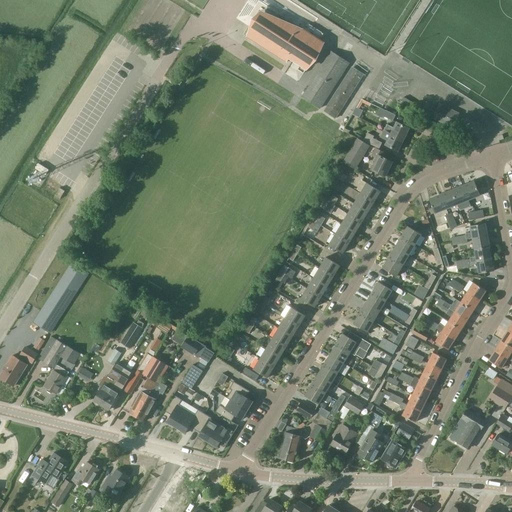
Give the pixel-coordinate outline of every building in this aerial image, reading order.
[(301,33),(261,8),(248,28),(254,20),(257,21),(247,37),(287,62),(292,54),(295,57),(293,60),(307,68),(322,45),(321,44),(323,41),(304,29),(301,33)] [(349,63),(331,52),(302,97),(320,108),(349,63)] [(334,119),(363,74),(351,67),(322,111),(334,119)] [(398,88),(375,77),(376,75),(369,71),(362,84),(453,128),(460,114),(439,104),(442,98),(411,83),(409,88),(400,84),(398,88)] [(380,108),(377,115),(382,118),(383,116),(392,120),(395,115),(380,108)] [(387,123),(383,130),(391,134),(403,140),(409,129),(396,122),(394,127),(387,123)] [(403,140),(391,134),(383,130),(380,136),(388,140),(385,145),(398,151),(403,140)] [(373,139),(374,136),(368,133),(364,141),(379,149),(382,143),(373,139)] [(343,163),(346,165),(354,170),(369,146),(357,139),(343,163)] [(386,177),(393,163),(381,157),(383,152),(375,148),(372,155),(377,157),(371,170),(386,177)] [(39,163),(35,169),(46,175),(49,170),(39,163)] [(343,170),(346,165),(343,163),(334,177),(338,179),(343,170)] [(354,170),(346,165),(343,170),(354,176),(357,171),(354,170)] [(360,193),(374,202),(381,192),(361,180),(356,189),(361,192),(360,193)] [(463,187),(469,200),(480,196),(474,182),(463,187)] [(458,205),(469,200),(463,187),(452,191),(458,205)] [(65,191),(60,188),(55,196),(60,199),(65,191)] [(354,203),(368,212),(374,202),(360,193),(359,194),(354,191),(349,199),(354,202),(354,203)] [(446,209),(458,205),(452,191),(441,196),(446,209)] [(339,199),(329,193),(325,200),(335,206),(339,199)] [(435,214),(446,209),(441,196),(429,200),(435,214)] [(330,212),(334,205),(324,200),(320,207),(330,212)] [(362,222),(368,212),(354,203),(348,213),(362,222)] [(482,210),(475,211),(476,219),(483,217),(482,210)] [(470,220),(476,219),(475,211),(468,213),(470,220)] [(312,220),(320,225),(324,219),(316,213),(312,220)] [(356,233),(362,222),(348,213),(341,224),(356,233)] [(454,228),(457,227),(451,213),(448,214),(454,228)] [(451,229),(454,228),(448,214),(445,215),(451,229)] [(317,232),(320,225),(312,220),(308,226),(317,232)] [(349,243),(356,233),(341,224),(335,234),(349,243)] [(448,229),(446,224),(437,227),(439,232),(448,229)] [(465,233),(465,235),(466,239),(473,238),(487,235),(485,224),(470,227),(471,232),(465,233)] [(402,237),(416,246),(422,235),(425,237),(428,232),(417,225),(414,230),(408,227),(402,237)] [(343,254),(349,243),(335,234),(328,245),(343,254)] [(458,237),(460,244),(467,243),(466,239),(465,235),(458,237)] [(475,250),(489,247),(487,235),(473,238),(475,250)] [(409,256),(416,246),(402,237),(395,247),(409,256)] [(452,245),(460,244),(458,237),(451,238),(452,245)] [(308,243),(305,248),(316,254),(319,249),(308,243)] [(297,244),(293,252),(297,254),(302,247),(297,244)] [(403,266),(409,256),(395,247),(389,257),(403,266)] [(491,259),(489,247),(475,250),(476,256),(470,257),(470,259),(471,263),(477,262),(491,259)] [(289,258),(293,261),(297,254),(293,252),(289,258)] [(397,277),(403,266),(389,257),(382,268),(397,277)] [(320,268),(334,276),(340,266),(326,258),(320,268)] [(463,261),(464,268),(472,266),(471,263),(470,259),(463,261)] [(494,271),(491,259),(477,262),(471,263),(472,266),(472,268),(478,267),(479,273),(494,271)] [(457,269),(464,268),(463,261),(456,262),(457,266),(457,269)] [(40,311),(34,322),(50,332),(89,273),(74,263),(72,262),(40,311)] [(279,272),(284,275),(288,277),(291,279),(295,273),(283,265),(279,272)] [(328,286),(334,276),(320,268),(314,278),(328,286)] [(284,275),(279,272),(275,278),(280,281),(284,275)] [(427,281),(432,284),(436,277),(431,274),(427,281)] [(282,283),(280,281),(275,278),(270,286),(277,290),(282,283)] [(321,297),(328,286),(314,278),(307,289),(321,297)] [(464,285),(453,278),(451,281),(462,288),(464,285)] [(428,291),(432,284),(427,281),(423,288),(428,291)] [(462,288),(451,281),(449,285),(460,291),(462,288)] [(372,292),(387,301),(393,291),(378,282),(372,292)] [(467,292),(480,300),(486,291),(473,283),(467,292)] [(266,296),(261,304),(266,307),(271,299),(279,305),(284,298),(270,289),(266,296)] [(315,308),(321,297),(307,289),(301,299),(315,308)] [(435,291),(431,297),(438,302),(440,299),(442,296),(435,291)] [(380,311),(387,301),(372,292),(366,303),(380,311)] [(474,311),(480,300),(467,292),(461,303),(474,311)] [(438,302),(449,308),(450,306),(440,299),(438,302)] [(447,311),(449,308),(438,302),(437,304),(447,311)] [(374,322),(380,311),(366,303),(360,313),(374,322)] [(468,320),(474,311),(461,303),(455,312),(468,320)] [(266,307),(261,304),(257,310),(262,313),(266,307)] [(393,306),(390,312),(405,320),(408,314),(409,314),(393,306)] [(285,317),(299,326),(305,316),(291,307),(285,317)] [(408,314),(413,317),(417,311),(412,308),(409,314),(408,314)] [(468,320),(455,312),(449,308),(447,311),(446,313),(452,316),(449,322),(461,330),(468,320)] [(367,333),(374,322),(360,313),(353,324),(367,333)] [(409,325),(413,317),(408,314),(405,320),(404,322),(409,325)] [(157,316),(152,324),(157,327),(159,324),(169,331),(172,325),(157,316)] [(249,324),(253,327),(257,320),(253,317),(249,324)] [(293,336),(299,326),(285,317),(279,328),(293,336)] [(436,327),(438,325),(428,319),(426,322),(436,327)] [(436,327),(426,322),(425,324),(434,330),(436,327)] [(455,339),(461,330),(449,322),(445,327),(439,323),(438,325),(436,327),(443,331),(455,339)] [(128,347),(141,327),(134,323),(121,343),(128,347)] [(249,333),(253,327),(249,324),(244,331),(249,333)] [(426,341),(429,335),(414,327),(411,333),(426,341)] [(286,347),(293,336),(279,328),(272,338),(286,347)] [(397,336),(401,339),(405,331),(401,329),(397,336)] [(448,351),(455,339),(443,331),(436,343),(448,351)] [(511,347),(511,333),(508,331),(501,341),(511,347)] [(343,334),(336,344),(355,355),(359,347),(365,351),(369,344),(349,332),(346,336),(343,334)] [(413,349),(418,340),(410,335),(405,344),(413,349)] [(393,354),(401,339),(397,336),(393,344),(383,338),(378,346),(393,354)] [(40,337),(34,347),(39,350),(45,341),(40,337)] [(195,355),(201,345),(187,337),(181,347),(195,355)] [(157,338),(151,348),(156,351),(162,341),(157,338)] [(280,357),(286,347),(272,338),(266,348),(280,357)] [(139,353),(145,343),(139,339),(133,350),(139,353)] [(73,366),(80,354),(58,340),(43,364),(53,369),(59,359),(73,366)] [(508,359),(511,351),(511,347),(501,341),(495,351),(508,359)] [(344,363),(351,353),(336,344),(330,355),(344,363)] [(21,352),(19,356),(32,364),(34,360),(37,355),(24,347),(21,352)] [(205,347),(199,356),(209,362),(215,353),(205,347)] [(274,367),(280,357),(266,348),(260,359),(274,367)] [(115,349),(108,360),(114,364),(121,353),(115,349)] [(232,360),(231,359),(230,358),(231,357),(231,356),(233,353),(229,350),(223,359),(229,363),(229,364),(232,360)] [(410,355),(422,361),(423,358),(411,351),(410,354),(410,355)] [(501,368),(508,359),(495,351),(489,360),(501,368)] [(428,364),(442,370),(447,360),(433,353),(428,364)] [(387,354),(383,359),(389,362),(392,357),(387,354)] [(0,378),(13,387),(27,365),(11,355),(0,372),(0,378)] [(338,373),(344,363),(330,355),(324,364),(338,373)] [(421,363),(422,361),(410,355),(408,357),(421,363)] [(153,388),(154,389),(167,365),(153,357),(145,370),(152,374),(146,384),(138,398),(130,414),(137,418),(147,399),(147,398),(150,394),(153,388)] [(267,378),(274,367),(260,359),(253,369),(267,378)] [(396,360),(393,367),(401,371),(404,364),(398,361),(396,360)] [(101,405),(125,367),(116,362),(93,401),(101,405)] [(378,370),(382,372),(386,366),(382,363),(378,370)] [(332,384),(338,373),(324,364),(317,375),(332,384)] [(437,380),(442,370),(428,364),(423,374),(437,380)] [(68,372),(58,365),(54,371),(45,386),(56,393),(65,377),(68,372)] [(193,365),(190,370),(200,376),(203,371),(193,365)] [(108,409),(132,372),(125,367),(101,405),(108,409)] [(486,367),(483,373),(492,378),(495,372),(486,367)] [(190,370),(186,375),(197,381),(200,376),(190,370)] [(378,380),(382,372),(378,370),(374,377),(378,380)] [(412,381),(408,379),(400,375),(391,370),(389,374),(398,379),(399,378),(410,384),(412,381)] [(135,386),(142,374),(137,371),(130,383),(135,386)] [(413,377),(402,372),(400,375),(408,379),(412,381),(413,377)] [(492,380),(497,383),(500,374),(496,372),(492,380)] [(222,373),(218,381),(223,384),(228,376),(222,373)] [(432,391),(437,380),(423,374),(420,380),(414,377),(413,377),(412,381),(432,391)] [(186,375),(181,383),(191,389),(197,381),(186,375)] [(325,394),(332,384),(317,375),(311,385),(325,394)] [(388,376),(385,381),(397,386),(399,382),(388,376)] [(511,398),(511,386),(502,380),(490,399),(505,409),(511,399),(511,398)] [(426,401),(432,391),(412,381),(410,384),(410,385),(416,388),(413,395),(426,401)] [(227,399),(246,410),(250,402),(245,399),(248,393),(234,384),(230,390),(232,391),(227,399)] [(319,404),(325,394),(311,385),(305,396),(319,404)] [(161,393),(154,389),(153,388),(150,394),(147,398),(147,399),(137,418),(144,422),(161,393)] [(400,405),(401,402),(390,397),(379,392),(374,403),(379,405),(383,397),(400,405)] [(390,397),(401,402),(402,399),(392,394),(390,397)] [(421,412),(426,401),(413,395),(408,405),(421,412)] [(181,400),(175,396),(166,411),(172,415),(168,422),(175,427),(186,411),(178,406),(181,400)] [(364,406),(359,403),(350,397),(344,406),(343,405),(337,415),(343,419),(349,409),(358,415),(364,406)] [(246,410),(230,401),(226,409),(220,405),(217,411),(232,420),(234,415),(241,419),(246,410)] [(300,402),(296,410),(310,418),(314,411),(300,402)] [(421,412),(408,405),(401,402),(400,405),(399,406),(406,409),(402,416),(416,423),(421,412)] [(338,411),(337,410),(333,408),(327,418),(331,421),(332,421),(338,411)] [(195,416),(186,411),(175,427),(185,433),(189,426),(195,429),(204,414),(198,410),(195,416)] [(469,449),(485,422),(466,410),(450,437),(450,438),(451,440),(453,441),(455,440),(469,449)] [(327,418),(318,412),(312,422),(317,424),(310,436),(319,441),(331,421),(327,418)] [(376,429),(383,418),(375,413),(368,424),(376,429)] [(207,441),(217,425),(210,420),(211,418),(204,414),(195,429),(201,433),(199,436),(207,441)] [(499,434),(492,445),(506,454),(511,445),(511,424),(507,421),(508,419),(502,415),(497,423),(505,428),(501,435),(499,434)] [(279,420),(275,427),(282,432),(286,424),(279,420)] [(403,423),(399,429),(411,436),(414,430),(403,423)] [(217,425),(207,441),(217,447),(218,444),(224,448),(234,432),(228,428),(226,430),(217,425)] [(346,454),(358,434),(342,425),(331,444),(346,454)] [(287,460),(295,429),(287,426),(278,458),(287,460)] [(295,429),(287,460),(295,462),(301,437),(300,436),(301,430),(295,429)] [(372,461),(383,443),(379,441),(382,436),(372,430),(358,453),(359,454),(358,455),(359,457),(363,460),(365,459),(366,458),(372,461)] [(393,440),(382,458),(396,467),(407,449),(393,440)] [(42,459),(28,481),(34,485),(38,479),(45,483),(48,479),(52,473),(58,477),(68,462),(54,453),(53,454),(55,455),(50,462),(49,461),(48,463),(42,459)] [(99,469),(87,462),(83,468),(80,467),(72,480),(79,484),(82,479),(90,484),(99,469)] [(172,483),(193,488),(196,472),(175,468),(172,483)] [(129,477),(116,469),(112,476),(109,474),(100,490),(107,495),(113,487),(120,491),(129,477)] [(58,506),(71,484),(65,480),(51,502),(58,506)] [(93,490),(86,499),(84,503),(88,506),(97,493),(93,490)] [(278,511),(282,506),(270,499),(262,511),(257,509),(255,511),(278,511)] [(309,511),(311,509),(300,501),(293,511),(288,508),(285,511),(309,511)] [(428,511),(430,509),(416,501),(410,511),(428,511)]
